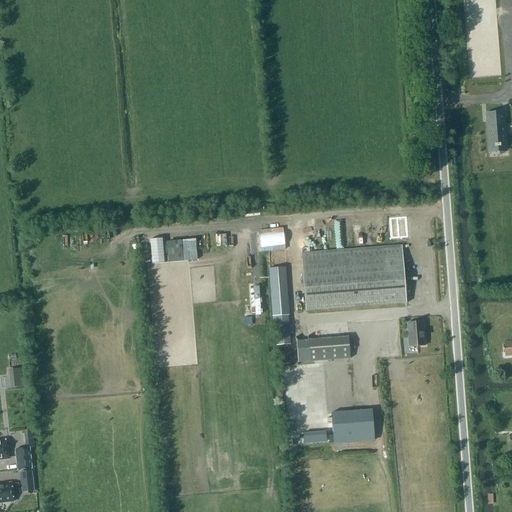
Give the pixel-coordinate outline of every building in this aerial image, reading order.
[(503,113),(486,114),(486,119),(486,122),(489,152),(505,151),(505,150),(505,145),(503,113)] [(405,217),(389,218),(391,238),(401,237),(407,237),(405,217)] [(400,245),(299,254),(304,311),(405,303),(400,245)] [(263,314),(261,286),(253,286),(255,315),(263,314)] [(276,346),(289,345),(287,321),(274,322),(276,346)] [(407,323),(408,347),(425,346),(423,322),(407,323)] [(309,362),(308,341),(296,342),(298,363),(309,362)] [(505,356),(511,355),(511,341),(504,342),(504,345),(502,345),(503,353),(505,353),(505,356)] [(289,362),(288,351),(277,352),(278,363),(289,362)] [(371,410),(331,413),(333,444),(374,440),(371,410)] [(25,430),(27,446),(34,446),(33,429),(25,430)] [(0,460),(8,460),(7,447),(6,447),(5,440),(0,440),(0,460)] [(30,448),(14,449),(17,470),(32,469),(30,448)] [(33,482),(24,483),(25,492),(34,491),(33,482)] [(0,503),(13,502),(12,493),(19,493),(18,483),(11,484),(11,483),(0,484),(0,503)]
